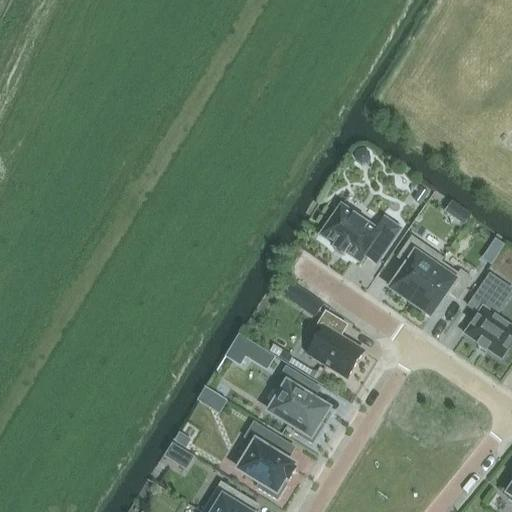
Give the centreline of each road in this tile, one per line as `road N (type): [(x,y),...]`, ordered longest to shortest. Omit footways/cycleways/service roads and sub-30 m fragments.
road 1 (residential): [(315,511),(416,348)]
road 2 (residential): [(416,348),(305,271)]
road 3 (residential): [(434,511),(511,416)]
